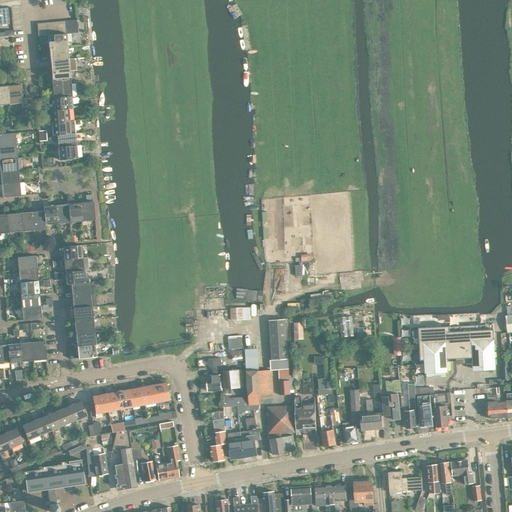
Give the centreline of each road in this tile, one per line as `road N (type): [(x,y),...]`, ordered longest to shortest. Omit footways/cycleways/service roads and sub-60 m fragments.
road 1 (tertiary): [(199,480),(488,433)]
road 2 (residential): [(199,480),(174,365),(67,381)]
